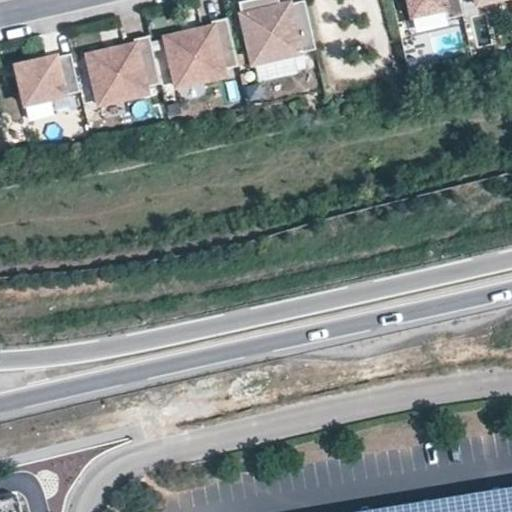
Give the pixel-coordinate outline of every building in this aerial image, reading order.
[(281,0),(240,0),(255,62),(314,48),(304,5),(284,10),(281,0)] [(409,0),(413,16),(446,9),(448,17),(461,14),(459,0),(458,0),(409,0)] [(213,27),(168,38),(177,86),(225,74),(224,69),(239,66),(227,18),(212,23),(213,27)] [(137,46),(89,55),(100,102),(147,94),(147,87),(161,85),(151,38),(135,40),(137,46)] [(69,56),(20,67),(26,105),(80,93),(69,56)] [(240,71),(242,86),(309,75),(306,60),(240,71)] [(511,511),(511,490),(375,511),(511,511)] [(20,511),(17,492),(0,496),(0,511),(20,511)]
